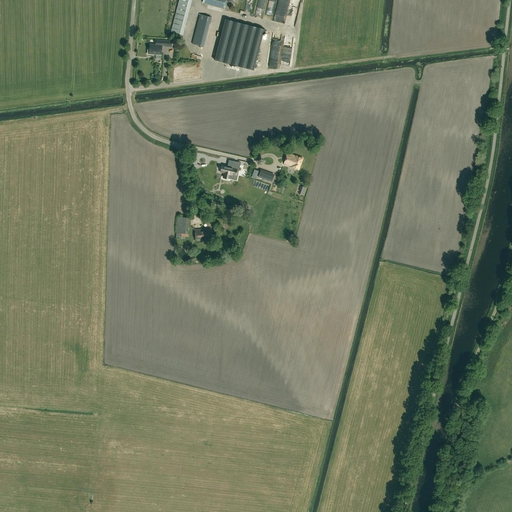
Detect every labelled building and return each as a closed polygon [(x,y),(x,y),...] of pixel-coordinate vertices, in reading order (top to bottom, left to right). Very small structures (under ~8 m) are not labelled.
[(182,34),(191,0),(179,0),(171,31),(182,34)] [(203,0),(203,3),(224,8),(226,1),(229,2),(229,0),(237,2),(237,0),(203,0)] [(277,0),(274,18),(280,18),(282,5),(287,6),(287,0),(277,0)] [(290,0),(288,12),(292,13),(292,12),(295,13),(298,0),(290,0)] [(204,47),(212,17),(200,14),(192,44),(204,47)] [(214,60),(254,70),(265,29),(225,19),(214,60)] [(150,49),(148,49),(148,54),(153,54),(153,53),(161,54),(162,46),(172,47),(172,41),(156,40),(156,45),(150,44),(150,49)] [(292,167),(299,170),(303,158),(287,153),(284,163),(292,166),(292,167)] [(235,175),(237,169),(239,163),(235,162),(233,166),(228,164),(228,165),(223,164),(221,170),(224,171),(223,175),(227,177),(229,173),(235,175)] [(274,175),(261,170),(258,177),(272,181),(274,175)] [(196,241),(212,240),(211,229),(195,229),(196,241)]
